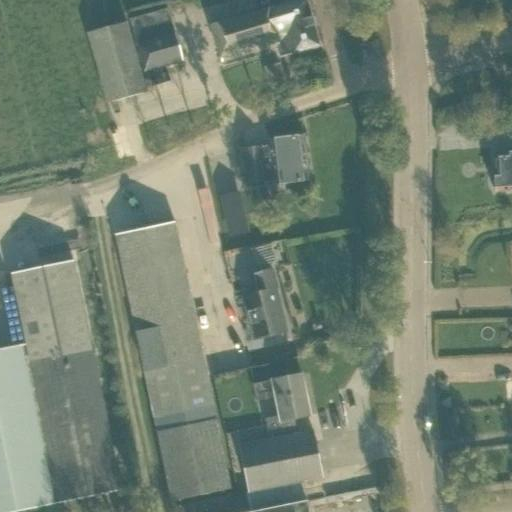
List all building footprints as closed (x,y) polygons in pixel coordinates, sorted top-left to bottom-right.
[(268,53),(268,51),(278,48),(280,56),(320,46),(306,0),(296,0),(210,25),(222,66),(268,53)] [(129,20),(144,72),(183,61),(168,9),(129,20)] [(126,22),(87,33),(107,103),(146,92),(126,22)] [(264,66),(267,76),(282,72),(279,62),(264,66)] [(269,164),(269,162),(306,157),(303,136),(268,140),(269,146),(242,149),(244,167),(269,164)] [(511,152),(494,154),(496,192),(511,190),(511,152)] [(269,164),(244,167),(246,185),(265,183),(265,178),(273,177),(274,184),(309,180),(306,157),(269,162),(269,164)] [(231,235),(245,232),(236,192),(222,196),(231,235)] [(115,235),(171,502),(231,489),(174,222),(115,235)] [(11,274),(26,344),(0,349),(0,511),(14,511),(121,490),(74,261),(11,274)] [(272,271),(239,279),(258,355),(275,351),(271,335),(285,332),(275,289),(276,289),(272,271)] [(279,417),(265,420),(269,436),(296,430),(294,419),(310,416),(301,374),(272,381),(279,417)] [(184,504),(185,511),(245,511),(306,500),(302,482),(322,478),(313,430),(240,445),(249,491),(184,504)] [(308,511),(306,500),(245,511),(308,511)]
